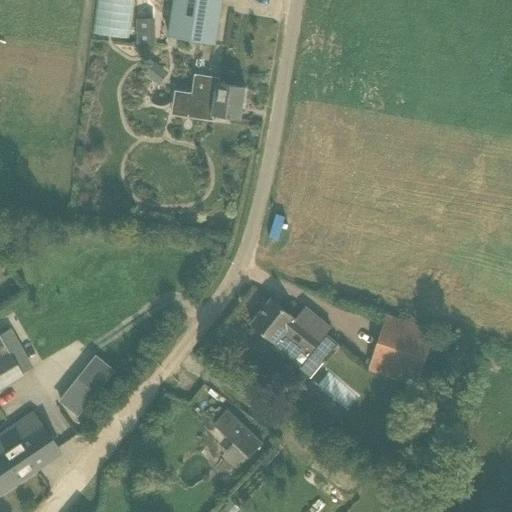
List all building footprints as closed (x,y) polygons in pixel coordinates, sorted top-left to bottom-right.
[(128,38),(134,0),(97,0),(92,32),(128,38)] [(175,0),(169,37),(216,45),(223,0),(175,0)] [(137,18),(138,43),(155,42),(155,18),(137,18)] [(242,120),(246,88),(218,84),(215,102),(198,99),(196,113),(213,115),(213,116),(242,120)] [(252,324),(276,344),(272,349),(304,374),(318,357),(312,352),(331,328),(306,307),(296,320),(271,299),(252,324)] [(388,316),(385,324),(370,369),(418,385),(435,332),(388,316)] [(0,387),(21,375),(6,350),(0,353),(0,387)] [(95,354),(57,399),(76,415),(114,371),(95,354)] [(263,444),(227,410),(213,425),(249,459),(263,444)] [(0,492),(59,453),(56,448),(32,413),(0,434),(0,492)]
